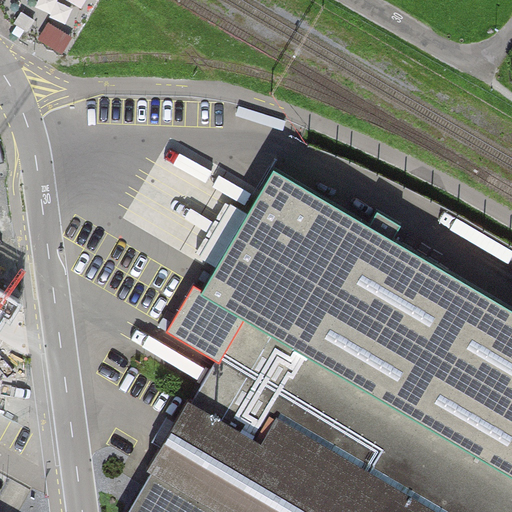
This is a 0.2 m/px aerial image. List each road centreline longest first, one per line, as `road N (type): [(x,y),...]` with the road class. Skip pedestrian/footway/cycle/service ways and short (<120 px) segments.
road 1 (residential): [(84,511),(41,193),(26,121),(0,67)]
road 2 (residential): [(352,0),(475,70),(511,23)]
